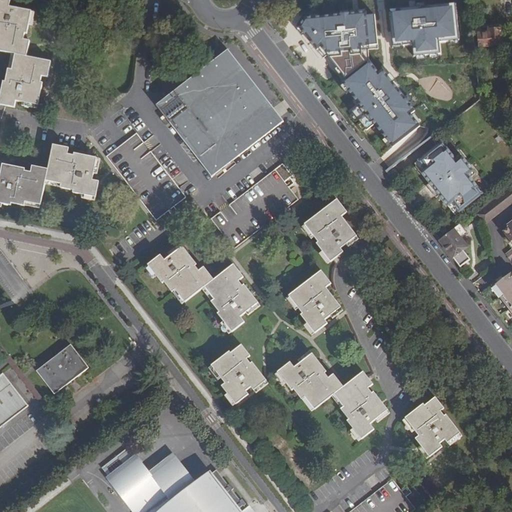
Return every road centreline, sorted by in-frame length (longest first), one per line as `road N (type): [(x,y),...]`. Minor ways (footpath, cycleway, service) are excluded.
road 1 (tertiary): [(243,13),(511,361)]
road 2 (residential): [(0,235),(83,251),(285,511)]
